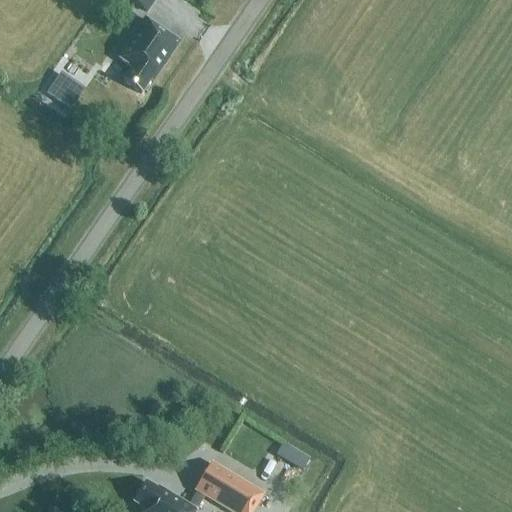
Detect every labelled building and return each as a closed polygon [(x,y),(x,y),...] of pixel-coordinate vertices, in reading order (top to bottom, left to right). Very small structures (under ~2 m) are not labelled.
[(154,0),(127,0),(146,12),(154,0)] [(152,83),(154,84),(180,43),(144,21),(118,62),(133,71),(124,84),(143,96),(152,83)] [(83,92),(60,76),(48,95),(70,110),(83,92)] [(304,472),(313,460),(286,441),(277,454),(304,472)] [(225,511),(253,511),(263,497),(212,466),(195,493),(196,494),(188,508),(157,489),(156,491),(145,485),(133,505),(144,511),(143,511),(195,511),(204,499),(225,511)]
